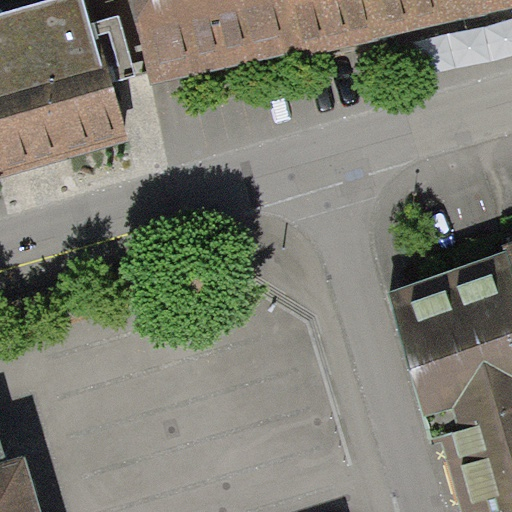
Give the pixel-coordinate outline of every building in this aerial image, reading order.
[(124,0),(81,0),(0,20),(0,158),(8,189),(161,150),(143,85),(124,0)] [(124,0),(143,85),(310,56),(297,0),(124,0)] [(511,0),(297,0),(310,56),(511,13),(511,0)] [(511,511),(511,270),(506,252),(387,294),(424,417),(451,410),(458,432),(439,439),(460,511),(511,511)] [(0,511),(53,511),(24,412),(0,417),(0,511)]
